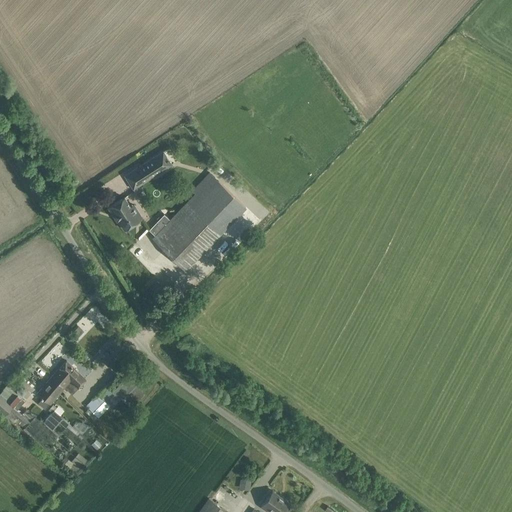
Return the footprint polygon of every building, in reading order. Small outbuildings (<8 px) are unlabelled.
[(163,150),(124,175),(133,190),(172,165),(163,150)] [(164,213),(156,222),(149,229),(160,240),(157,242),(185,269),(245,207),(210,172),(192,190),(195,193),(170,219),(164,213)] [(124,197),(116,202),(108,207),(113,216),(115,215),(124,229),(142,217),(134,204),(130,206),(124,197)] [(64,386),(64,387),(72,394),(85,379),(66,360),(59,369),(58,368),(52,375),(64,386)] [(64,386),(52,375),(38,392),(41,395),(36,402),(44,409),(64,387),(64,386)] [(98,417),(110,405),(112,407),(118,402),(123,407),(127,404),(131,407),(144,391),(126,376),(113,391),(107,384),(86,405),(98,417)] [(0,410),(21,429),(34,415),(26,408),(23,412),(17,408),(34,388),(23,378),(16,387),(16,392),(7,384),(0,391),(0,410)] [(53,404),(48,409),(51,412),(54,409),(56,407),(53,404)] [(51,412),(50,413),(59,421),(60,421),(66,427),(67,425),(68,426),(69,425),(70,424),(54,409),(51,412)] [(101,444),(96,439),(91,444),(97,449),(101,444)] [(238,488),(250,489),(250,479),(239,478),(238,488)] [(273,511),(283,511),(290,503),(272,490),(261,506),(266,510),(268,508),(273,511)] [(227,511),(209,498),(198,511),(227,511)]
